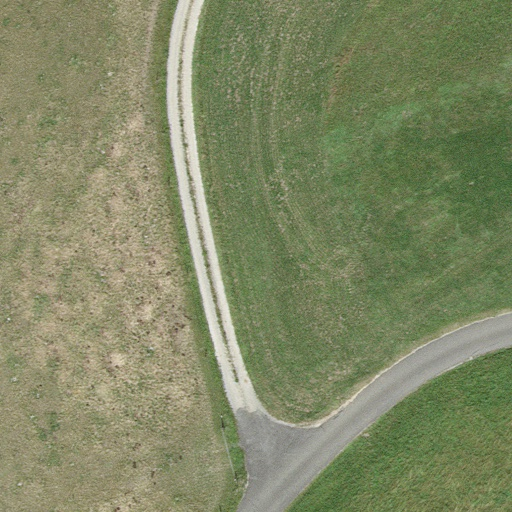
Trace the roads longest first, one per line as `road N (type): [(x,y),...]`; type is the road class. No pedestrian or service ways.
road 1 (track): [(291,471),(249,434),(216,352),(168,100),(172,18),(182,0)]
road 2 (unclassified): [(250,511),(410,370),(479,333),(511,329)]
